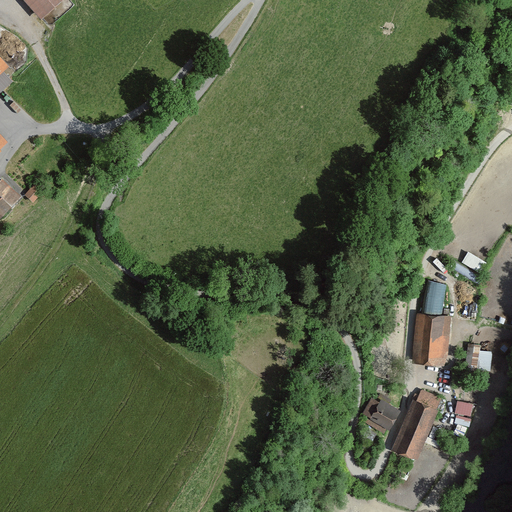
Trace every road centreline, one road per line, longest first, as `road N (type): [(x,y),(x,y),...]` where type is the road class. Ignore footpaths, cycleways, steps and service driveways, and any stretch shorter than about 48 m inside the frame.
road 1 (track): [(101,127),(101,155),(61,241),(0,318)]
road 2 (track): [(432,248),(412,309),(406,398)]
road 3 (track): [(511,128),(432,248)]
